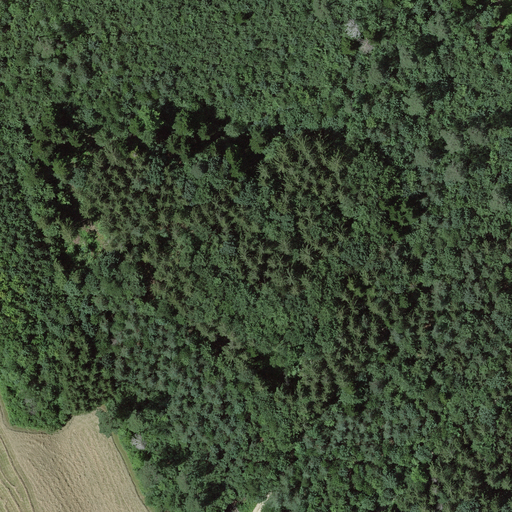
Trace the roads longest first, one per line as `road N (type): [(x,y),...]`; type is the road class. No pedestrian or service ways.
road 1 (track): [(258,511),(310,423),(376,339),(511,200)]
road 2 (track): [(511,378),(379,511)]
